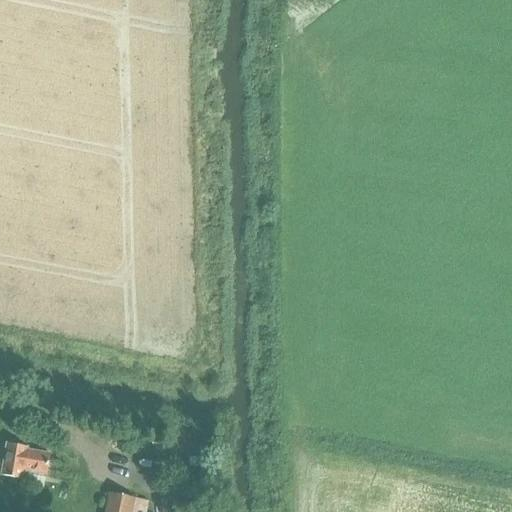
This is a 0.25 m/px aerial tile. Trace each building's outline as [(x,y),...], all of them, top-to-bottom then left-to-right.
[(151,449),(171,452),(169,460),(181,462),(185,440),(154,434),(151,449)] [(46,475),(50,455),(26,451),(27,448),(6,444),(1,476),(21,479),(22,471),(46,475)] [(195,451),(194,470),(207,471),(208,452),(195,451)] [(183,466),(167,463),(165,476),(181,480),(183,466)] [(104,511),(145,511),(147,502),(108,495),(104,511)]
